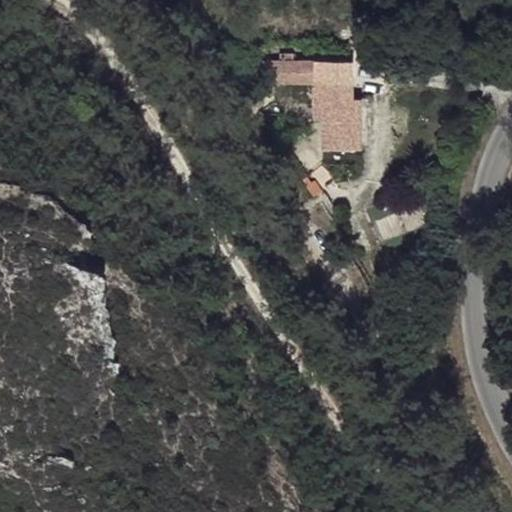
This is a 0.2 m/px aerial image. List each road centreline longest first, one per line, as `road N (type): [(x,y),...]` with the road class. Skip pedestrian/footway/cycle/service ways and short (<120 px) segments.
road 1 (track): [(409,511),(230,255),(90,28),(53,0)]
road 2 (tertiary): [(511,124),(486,186),(478,235),(478,333),(487,383),(511,444)]
